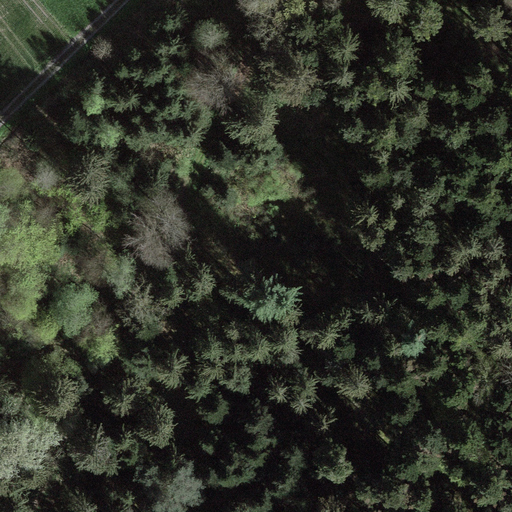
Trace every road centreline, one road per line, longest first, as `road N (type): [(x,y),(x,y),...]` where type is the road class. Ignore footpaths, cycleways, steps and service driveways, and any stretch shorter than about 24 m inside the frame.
road 1 (track): [(18,511),(270,0)]
road 2 (track): [(0,125),(131,0)]
